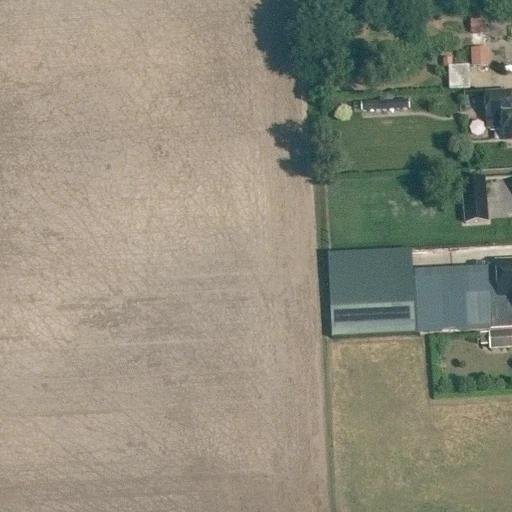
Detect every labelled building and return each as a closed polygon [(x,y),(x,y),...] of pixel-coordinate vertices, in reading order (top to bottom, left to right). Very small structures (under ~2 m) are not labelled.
[(485,20),(470,21),(471,35),(486,34),(485,20)] [(489,49),(470,50),(471,68),(489,68),(489,49)] [(509,94),(485,95),(487,130),(503,129),(504,142),(511,141),(511,109),(510,110),(509,94)] [(409,101),(361,104),(361,113),(409,111),(409,101)] [(464,225),(488,224),(485,179),(461,180),(464,225)] [(511,262),(495,263),(497,299),(492,300),(493,319),(511,317),(511,262)] [(489,351),(511,349),(511,331),(488,333),(488,334),(479,334),(479,346),(489,346),(489,351)]
